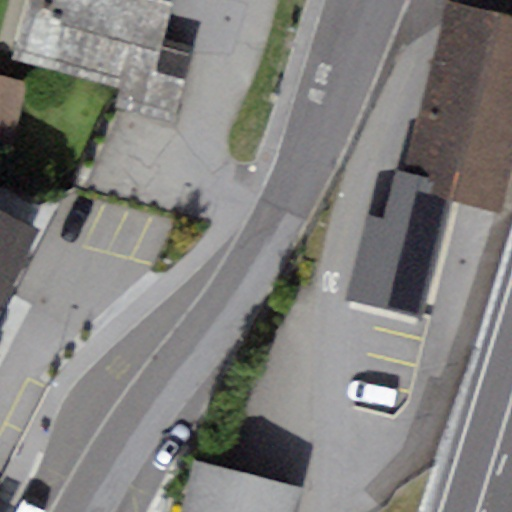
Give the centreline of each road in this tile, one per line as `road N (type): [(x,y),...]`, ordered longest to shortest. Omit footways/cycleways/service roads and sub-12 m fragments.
road 1 (tertiary): [(344,75),(205,299),(118,511)]
road 2 (residential): [(320,511),(310,286),(344,75)]
